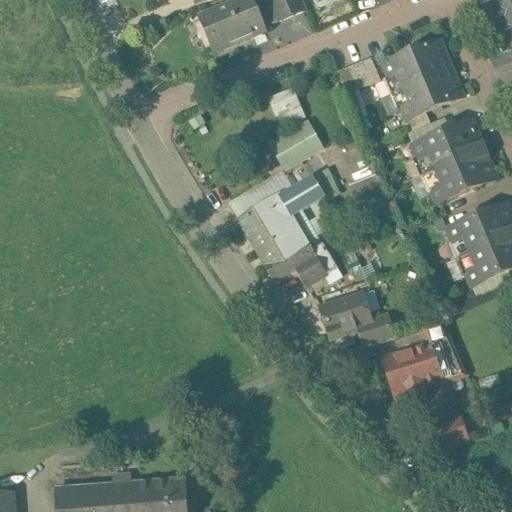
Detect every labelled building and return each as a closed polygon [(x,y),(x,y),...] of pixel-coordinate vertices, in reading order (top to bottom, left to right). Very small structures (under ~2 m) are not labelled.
[(252,0),(245,0),(199,19),(214,54),(266,33),(252,0)] [(292,17),(284,0),(267,0),(278,23),(292,17)] [(302,0),(284,0),(292,17),(307,11),(302,0)] [(511,23),(511,0),(506,0),(489,7),(498,29),(511,23)] [(511,23),(498,29),(507,51),(511,49),(511,23)] [(395,96),(452,74),(440,45),(384,68),(395,96)] [(372,60),(338,74),(347,96),(381,82),(372,60)] [(452,74),(395,96),(407,123),(463,100),(452,74)] [(292,93),(271,102),(277,116),(287,112),(293,124),(304,119),(292,93)] [(473,124),(414,149),(426,177),(485,153),(473,124)] [(307,126),(272,147),(287,171),(321,151),(307,126)] [(485,153),(426,177),(437,206),(497,181),(485,153)] [(309,248),(280,199),(239,223),(275,284),(297,271),(307,289),(338,270),(324,246),(312,253),(309,247),(309,248)] [(511,218),(507,207),(448,232),(460,260),(511,238),(511,218)] [(511,238),(460,260),(472,289),(511,272),(511,238)] [(371,294),(320,310),(330,341),(358,332),(380,325),(379,321),(371,294)] [(380,325),(358,332),(364,351),(395,341),(388,318),(379,321),(380,325)] [(465,376),(443,325),(423,332),(428,347),(429,347),(441,384),(465,376)] [(428,347),(384,361),(397,401),(409,397),(410,403),(416,406),(424,403),(427,398),(425,392),(424,389),(439,384),(440,387),(442,386),(441,384),(429,347),(428,347)] [(430,431),(438,454),(468,444),(460,420),(430,431)] [(113,487),(55,492),(56,511),(132,511),(131,486),(132,486),(131,476),(112,477),(113,487)] [(132,486),(131,486),(132,511),(188,511),(186,482),(132,486)] [(10,495),(0,495),(0,511),(14,511),(13,494),(10,494),(10,495)]
